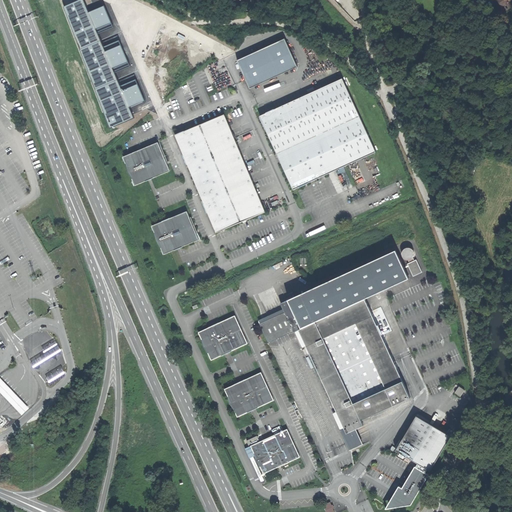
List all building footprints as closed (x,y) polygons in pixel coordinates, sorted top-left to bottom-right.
[(507,9),(511,6),(511,2),(510,0),(498,0),(502,6),(504,4),(505,6),(507,9)] [(284,38),(237,60),(250,88),(297,66),(284,38)] [(295,189),(377,151),(344,77),(261,115),(295,189)] [(217,232),(266,212),(225,114),(176,134),(217,232)] [(135,185),(170,170),(159,142),(124,156),(126,163),(128,171),(132,177),(135,185)] [(161,245),(164,253),(199,239),(187,211),(152,225),(155,231),(157,240),(161,245)] [(403,258),(413,260),(415,249),(405,246),(403,258)] [(408,279),(394,250),(288,298),(301,327),(365,298),(408,279)] [(408,263),(414,276),(423,271),(417,259),(408,263)] [(411,277),(414,275),(409,264),(406,266),(411,277)] [(345,427),(347,432),(355,428),(363,424),(361,419),(410,397),(365,298),(301,327),(300,328),(345,427)] [(213,360),(249,343),(236,315),(200,332),(202,338),(205,347),(209,352),(213,360)] [(30,358),(34,365),(43,359),(50,355),(45,347),(39,352),(30,358)] [(238,417),(275,400),(262,371),(225,388),(229,396),(230,403),(235,409),(238,417)] [(0,392),(7,399),(23,416),(30,409),(14,392),(0,377),(0,392)] [(455,393),(461,397),(465,391),(460,387),(455,393)] [(396,508),(411,505),(429,474),(426,473),(428,469),(431,471),(452,436),(417,416),(396,450),(418,463),(416,467),(415,466),(403,488),(399,486),(389,504),(396,508)] [(340,429),(349,449),(362,444),(355,428),(347,432),(345,427),(340,429)] [(301,457),(288,429),(252,445),(255,453),(257,460),(261,466),(264,473),(279,467),(301,457)] [(250,445),(260,441),(258,435),(247,440),(250,445)] [(324,505),(326,511),(334,511),(330,502),(324,505)]
